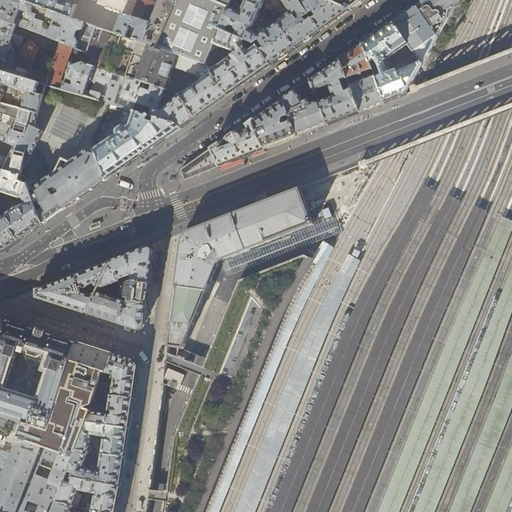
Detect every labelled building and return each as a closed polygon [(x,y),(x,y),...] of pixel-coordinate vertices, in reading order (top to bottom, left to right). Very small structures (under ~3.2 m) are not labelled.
[(31,13),(34,5),(20,0),(2,0),(1,3),(0,6),(0,19),(16,25),(35,31),(61,42),(73,47),(87,52),(91,41),(97,26),(51,11),(47,9),(45,16),(56,20),(52,29),(44,26),(45,23),(34,18),(35,14),(31,13)] [(20,0),(34,5),(45,9),(46,5),(53,7),(51,11),(97,26),(143,43),(146,35),(149,27),(159,0),(20,0)] [(159,0),(149,27),(155,29),(155,39),(146,35),(143,43),(176,54),(205,64),(213,44),(220,29),(229,7),(232,0),(159,0)] [(246,0),(246,1),(262,8),(264,0),(282,0),(291,13),(277,23),(295,48),(308,39),(319,31),(311,18),(306,22),(303,18),(308,14),(299,2),(298,0),(246,0)] [(301,0),(299,2),(308,14),(311,18),(319,31),(333,22),(349,10),(326,0),(317,0),(314,1),(312,0),(301,0)] [(326,0),(349,10),(353,7),(358,4),(357,3),(361,0),(326,0)] [(424,0),(393,22),(408,44),(421,62),(423,65),(459,0),(424,0)] [(277,23),(266,31),(265,30),(264,30),(265,31),(264,32),(262,30),(257,33),(258,34),(258,35),(253,30),(262,8),(246,1),(242,12),(229,7),(220,29),(226,32),(228,27),(229,27),(230,27),(232,25),(237,28),(237,29),(237,30),(239,31),(236,36),(257,45),(270,65),(283,56),(295,48),(277,23)] [(13,34),(16,25),(0,19),(0,71),(39,84),(58,89),(62,67),(73,47),(61,42),(49,75),(31,69),(38,49),(37,43),(27,39),(23,49),(21,50),(20,53),(13,51),(11,58),(5,57),(7,53),(8,54),(12,44),(21,47),(25,38),(13,34)] [(378,32),(362,43),(385,102),(389,101),(407,93),(407,92),(423,65),(421,62),(391,73),(385,61),(408,44),(393,22),(378,32)] [(176,54),(143,43),(97,26),(91,41),(87,52),(84,63),(164,89),(167,81),(169,74),(172,66),(176,54)] [(236,36),(226,32),(220,29),(213,44),(235,53),(210,71),(211,73),(227,96),(246,83),(270,65),(257,45),(236,36)] [(360,112),(369,108),(385,102),(362,43),(350,52),(339,59),(360,112)] [(205,64),(176,54),(172,66),(200,77),(207,72),(208,75),(184,92),(181,86),(167,81),(164,89),(165,89),(177,93),(179,96),(195,118),(211,106),(227,96),(211,73),(210,71),(205,64)] [(326,69),(310,80),(314,91),(331,85),(332,87),(331,87),(331,89),(332,93),(333,94),(335,94),(336,96),(319,102),(328,124),(356,113),(360,112),(339,59),(326,69)] [(66,83),(64,90),(126,109),(149,116),(155,118),(178,124),(180,128),(183,126),(195,118),(179,96),(163,110),(158,109),(165,89),(164,89),(84,63),(82,63),(72,66),(69,73),(67,79),(75,81),(73,85),(66,83)] [(36,94),(39,84),(0,71),(0,99),(5,85),(16,89),(16,90),(28,93),(23,109),(33,112),(38,113),(43,96),(36,94)] [(319,102),(314,91),(310,80),(296,90),(283,99),(298,136),(313,130),(328,124),(319,102)] [(266,111),(254,119),(265,149),(282,142),(298,136),(283,99),(266,111)] [(93,116),(63,103),(48,134),(78,147),(93,116)] [(12,126),(8,138),(38,147),(43,130),(34,127),(38,113),(33,112),(30,122),(29,125),(19,121),(22,109),(19,108),(17,116),(16,119),(11,118),(9,125),(12,126)] [(95,149),(107,180),(111,177),(162,141),(180,128),(178,124),(155,118),(153,122),(147,120),(149,116),(126,109),(122,123),(124,126),(119,129),(116,133),(117,133),(95,149)] [(246,156),(265,149),(254,119),(232,135),(226,139),(226,140),(227,140),(229,145),(224,147),(223,143),(223,142),(222,141),(211,149),(219,167),(246,156)] [(0,169),(25,177),(43,224),(60,212),(65,209),(52,176),(39,185),(38,179),(38,177),(35,172),(32,169),(29,167),(26,166),(28,160),(32,162),(38,147),(8,138),(6,143),(17,147),(11,158),(0,153),(0,169)] [(91,149),(52,176),(65,209),(85,194),(91,191),(92,190),(96,187),(100,184),(102,183),(107,180),(95,149),(94,150),(91,149)] [(199,174),(219,167),(211,149),(203,155),(181,170),(183,174),(185,180),(199,174)] [(25,177),(0,169),(0,191),(24,199),(25,203),(17,206),(5,215),(15,227),(11,229),(19,241),(41,226),(43,224),(25,177)] [(309,184),(315,199),(347,187),(341,171),(332,175),(309,184)] [(168,347),(184,349),(194,324),(218,265),(222,261),(280,237),(313,224),(299,188),(292,190),(247,208),(203,225),(187,231),(184,235),(182,238),(180,247),(171,322),(168,347)] [(0,251),(6,249),(19,241),(11,229),(15,227),(5,215),(0,218),(0,251)] [(413,430),(379,511),(398,511),(511,231),(511,222),(501,217),(456,323),(413,430)] [(130,253),(113,260),(99,287),(100,288),(103,287),(119,282),(120,279),(132,274),(131,281),(150,284),(154,259),(155,251),(149,246),(130,253)] [(289,290),(308,258),(304,255),(240,281),(203,369),(175,439),(167,495),(163,511),(196,511),(273,323),(280,308),(289,290)] [(91,269),(76,275),(80,286),(97,291),(98,290),(99,287),(113,260),(91,269)] [(511,314),(511,271),(475,366),(415,511),(433,511),(505,336),(511,314)] [(87,313),(97,291),(80,286),(76,275),(54,283),(37,290),(37,297),(39,298),(71,308),(87,313)] [(150,287),(150,284),(131,281),(131,282),(127,282),(127,285),(124,284),(122,297),(130,298),(129,301),(147,304),(150,287)] [(98,290),(97,291),(87,313),(102,318),(119,323),(125,305),(126,300),(120,298),(119,296),(119,295),(119,293),(98,290)] [(145,320),(147,304),(129,301),(128,306),(125,305),(119,323),(129,327),(138,330),(144,326),(145,320)] [(42,330),(8,319),(0,342),(0,416),(23,424),(24,422),(49,430),(77,342),(42,330)] [(99,349),(77,342),(49,430),(24,422),(23,424),(18,438),(74,457),(76,451),(87,423),(98,394),(114,353),(99,349)] [(134,360),(118,355),(114,353),(98,394),(105,395),(110,396),(134,399),(136,382),(138,366),(134,360)] [(511,358),(494,406),(451,511),(471,511),(511,412),(511,358)] [(105,395),(98,394),(87,423),(129,428),(131,416),(134,399),(110,396),(108,411),(103,410),(105,395)] [(129,428),(87,423),(76,451),(89,453),(91,435),(105,437),(103,448),(97,447),(96,454),(125,458),(127,445),(129,428)] [(0,511),(43,511),(44,511),(47,511),(53,511),(57,502),(67,477),(74,457),(18,438),(17,438),(14,446),(15,447),(12,454),(3,450),(0,457),(0,511)] [(511,447),(491,500),(486,511),(506,511),(511,499),(511,447)] [(89,453),(76,451),(74,457),(67,477),(121,487),(123,472),(125,458),(96,454),(95,460),(101,461),(100,469),(98,469),(98,472),(83,469),(89,453)] [(121,487),(67,477),(57,502),(73,506),(77,507),(81,496),(78,494),(79,491),(95,494),(94,496),(95,497),(94,505),(88,504),(87,509),(93,511),(97,511),(116,511),(118,504),(121,487)] [(70,511),(73,506),(57,502),(53,511),(47,511),(44,511),(43,511),(97,511),(93,511),(92,511),(70,511)]
